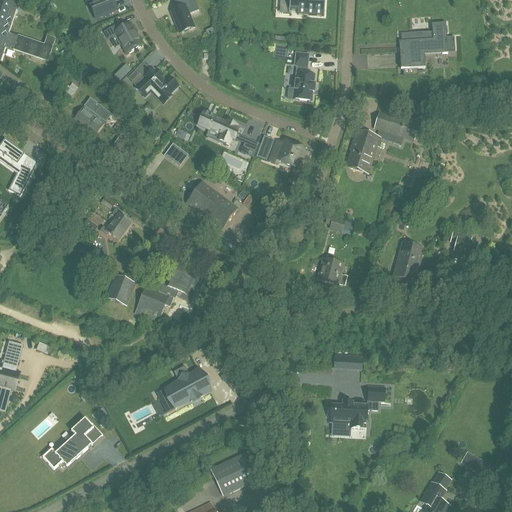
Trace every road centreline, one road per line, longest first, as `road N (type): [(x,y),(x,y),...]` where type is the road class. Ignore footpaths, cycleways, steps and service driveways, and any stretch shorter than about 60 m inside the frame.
road 1 (unclassified): [(231,272),(241,258),(296,236),(308,216),(342,98),(349,0)]
road 2 (residential): [(277,398),(254,401),(49,511)]
road 3 (residential): [(315,137),(201,83),(151,32),(137,0)]
road 4 (unclassified): [(282,315),(326,315),(453,290)]
road 5 (residential): [(231,272),(94,170)]
